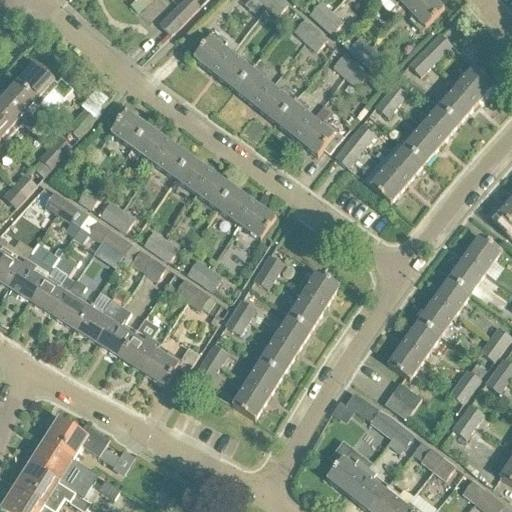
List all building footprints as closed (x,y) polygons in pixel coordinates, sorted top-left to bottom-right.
[(257,0),(256,2),(267,12),(278,0),(277,0),(257,0)] [(278,0),(267,12),(278,22),(289,11),(278,0)] [(400,7),(407,15),(422,0),(385,0),(396,11),(400,7)] [(429,0),(422,0),(407,15),(414,23),(411,26),(422,37),(445,15),(429,0)] [(189,1),(178,12),(190,23),(201,12),(189,1)] [(310,20),(321,30),(332,19),(321,8),(310,20)] [(190,23),(178,12),(159,31),(171,42),(190,23)] [(332,19),(321,30),(333,41),(343,29),(332,19)] [(295,37),(306,48),(317,36),(306,26),(295,37)] [(317,36),(306,48),(317,58),(328,46),(317,36)] [(194,64),(215,81),(232,60),(223,54),(226,50),(214,40),(194,64)] [(441,40),(425,56),(436,67),(452,51),(441,40)] [(349,56),(361,66),(371,54),(360,44),(349,56)] [(371,54),(361,66),(372,76),(382,64),(371,54)] [(436,67),(425,56),(409,71),(421,83),(436,67)] [(215,81),(235,97),(255,73),(243,63),(240,67),(232,60),(215,81)] [(334,73),(345,83),(356,71),(345,61),(334,73)] [(35,69),(17,89),(40,110),(53,96),(64,106),(74,96),(62,85),(58,89),(35,69)] [(356,71),(345,83),(356,93),(367,81),(356,71)] [(235,97),(256,114),(273,93),(264,86),(267,82),(255,73),(235,97)] [(474,73),(456,93),(477,111),(494,91),(474,73)] [(17,89),(0,107),(0,108),(19,126),(26,118),(30,121),(40,110),(17,89)] [(394,90),(385,102),(397,112),(407,100),(394,90)] [(256,114),(276,130),(296,105),(284,96),(281,99),(273,93),(256,114)] [(456,93),(439,113),(459,131),(477,111),(456,93)] [(397,112),(385,102),(375,114),(388,124),(397,112)] [(276,130),(297,146),(313,125),(305,119),(308,115),(296,105),(276,130)] [(0,108),(0,144),(5,149),(16,137),(12,134),(19,126),(0,108)] [(439,113),(422,133),(442,151),(459,131),(439,113)] [(85,115),(68,134),(80,145),(90,134),(96,125),(85,115)] [(111,139),(133,155),(148,133),(126,117),(111,139)] [(313,125),(297,146),(318,163),(324,155),(330,160),(344,143),(325,128),(322,132),(313,125)] [(362,131),(349,148),(361,158),(374,141),(362,131)] [(133,155),(154,170),(170,148),(148,133),(133,155)] [(422,133),(405,153),(425,170),(442,151),(422,133)] [(61,142),(50,154),(62,165),(72,153),(61,142)] [(154,170),(175,185),(191,163),(170,148),(154,170)] [(335,164),(336,164),(348,174),(361,158),(349,148),(335,164)] [(405,153),(388,172),(408,190),(425,170),(405,153)] [(62,165),(50,154),(40,165),(52,176),(62,165)] [(175,185),(196,201),(212,179),(191,163),(175,185)] [(40,165),(33,174),(44,184),(52,176),(40,165)] [(388,172),(370,193),(391,210),(408,190),(388,172)] [(196,201),(218,216),(233,194),(212,179),(196,201)] [(25,181),(15,193),(26,203),(37,192),(25,181)] [(26,203),(15,193),(5,204),(16,214),(26,203)] [(37,206),(58,220),(67,207),(54,198),(54,199),(46,194),(37,206)] [(79,207),(92,216),(101,202),(88,194),(79,207)] [(218,216),(239,231),(255,209),(233,194),(218,216)] [(511,205),(498,221),(511,234),(511,205)] [(67,207),(58,220),(71,229),(80,216),(67,207)] [(101,222),(114,230),(123,217),(110,209),(101,222)] [(255,209),(239,231),(261,247),(276,225),(255,209)] [(123,217),(114,230),(126,239),(135,226),(123,217)] [(87,240),(102,249),(110,236),(88,221),(79,234),(87,240)] [(81,250),(87,240),(79,234),(73,244),(81,250)] [(110,236),(102,249),(123,264),(132,251),(110,236)] [(145,251),(157,260),(166,246),(154,238),(145,251)] [(480,242),(464,264),(486,280),(502,258),(480,242)] [(0,289),(9,296),(32,260),(35,256),(19,246),(14,254),(7,250),(8,248),(0,243),(0,289)] [(166,246),(157,260),(170,268),(179,255),(166,246)] [(132,270),(145,279),(154,265),(141,257),(132,270)] [(31,310),(48,283),(54,274),(32,260),(9,296),(31,310)] [(271,262),(263,275),(276,283),(284,271),(271,262)] [(464,264),(449,285),(471,301),(486,280),(464,264)] [(154,265),(145,279),(158,287),(167,274),(154,265)] [(188,280),(201,289),(210,276),(197,267),(188,280)] [(68,301),(77,287),(76,287),(76,288),(54,274),(48,283),(31,310),(53,323),(54,324),(68,301)] [(276,283),(263,275),(255,288),(268,296),(276,283)] [(210,276),(201,289),(213,297),(222,284),(210,276)] [(317,278),(303,301),(326,315),(340,293),(317,278)] [(449,285),(434,307),(456,322),(471,301),(449,285)] [(176,299),(189,308),(198,295),(185,286),(176,299)] [(76,338),(93,311),(80,303),(86,293),(77,287),(68,301),(54,324),(76,338)] [(198,295),(189,308),(201,317),(202,316),(210,303),(198,295)] [(303,301),(289,323),(312,338),(326,315),(303,301)] [(210,303),(202,316),(208,320),(216,307),(210,303)] [(76,338),(98,351),(122,313),(112,307),(104,318),(93,311),(76,338)] [(243,307),(235,319),(248,328),(256,315),(243,307)] [(434,307),(419,328),(441,344),(456,322),(434,307)] [(98,351),(120,365),(137,339),(136,339),(124,331),(132,319),(122,313),(98,351)] [(248,328),(235,319),(227,332),(240,341),(248,328)] [(289,323),(275,345),(298,360),(312,338),(289,323)] [(120,365),(143,380),(160,353),(159,353),(150,347),(159,334),(145,325),(136,339),(137,339),(120,365)] [(419,328),(404,349),(426,365),(441,344),(419,328)] [(499,334),(490,346),(503,356),(511,343),(499,334)] [(275,345),(261,367),(284,382),(298,360),(275,345)] [(503,356),(490,346),(481,359),(494,368),(503,356)] [(426,365),(404,349),(388,371),(410,387),(426,365)] [(215,351),(207,364),(220,372),(228,359),(215,351)] [(160,353),(143,380),(165,394),(178,373),(188,380),(200,362),(189,355),(181,367),(169,359),(169,358),(160,352),(159,353),(160,353)] [(220,372),(207,364),(199,376),(212,385),(220,372)] [(511,371),(504,366),(495,378),(508,388),(511,382),(511,371)] [(261,367),(247,389),(270,404),(284,382),(261,367)] [(468,376),(459,389),(472,398),(481,386),(468,376)] [(508,388),(495,378),(486,391),(499,400),(508,388)] [(270,404),(247,389),(233,412),(255,426),(270,404)] [(472,398),(459,389),(450,401),(463,411),(472,398)] [(400,390),(393,400),(415,415),(422,405),(400,390)] [(415,415),(393,400),(385,411),(407,426),(415,415)] [(471,411),(462,424),(475,433),(484,421),(471,411)] [(371,428),(392,445),(402,432),(390,423),(380,417),(371,428)] [(60,424),(45,447),(74,466),(82,453),(114,473),(120,464),(105,454),(110,447),(86,431),(82,438),(60,424)] [(475,433),(462,424),(453,436),(466,445),(475,433)] [(402,432),(392,445),(405,454),(414,442),(402,432)] [(45,447),(30,470),(59,489),(74,466),(45,447)] [(327,485),(348,501),(367,476),(367,477),(372,470),(344,448),(331,464),(338,470),(327,485)] [(421,467),(434,477),(443,464),(431,455),(421,467)] [(443,464),(434,477),(446,486),(456,474),(443,464)] [(511,466),(500,484),(511,491),(511,466)] [(16,493),(45,511),(60,511),(65,505),(75,511),(89,511),(91,509),(59,489),(30,470),(16,493)] [(348,501),(361,511),(372,511),(388,493),(367,477),(367,476),(348,501)] [(121,496),(91,477),(85,486),(115,505),(121,496)] [(174,504),(181,493),(170,486),(163,497),(174,504)] [(463,500),(475,509),(485,497),(473,487),(463,500)] [(44,511),(45,511),(16,493),(3,511),(44,511)] [(372,511),(405,511),(408,509),(409,509),(414,502),(404,495),(399,501),(388,493),(372,511)] [(179,511),(201,511),(205,506),(189,497),(179,511)] [(504,511),(485,497),(475,509),(478,511),(504,511)]
